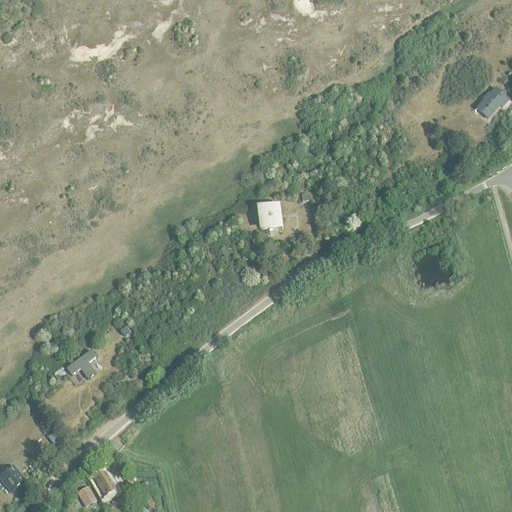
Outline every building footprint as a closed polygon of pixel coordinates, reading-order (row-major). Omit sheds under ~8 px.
[(477,110),(488,120),(500,107),(502,109),(508,102),(495,90),(477,110)] [(261,210),(261,216),(258,220),(262,223),(263,229),(280,227),(278,216),(277,208),(261,210)] [(126,328),(121,333),(125,338),(130,334),(126,328)] [(88,365),(96,359),(91,353),(66,371),(71,378),(81,370),(88,380),(95,375),(88,365)] [(56,437),(52,441),(58,447),(62,443),(56,437)] [(0,479),(0,481),(11,494),(25,482),(13,468),(0,479)] [(75,494),(83,506),(85,510),(86,509),(97,503),(87,486),(75,494)]
